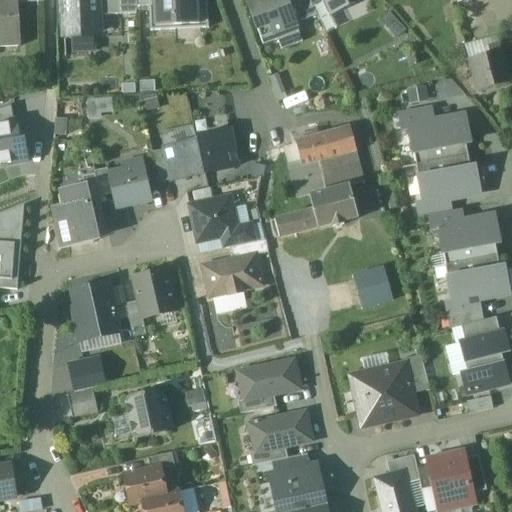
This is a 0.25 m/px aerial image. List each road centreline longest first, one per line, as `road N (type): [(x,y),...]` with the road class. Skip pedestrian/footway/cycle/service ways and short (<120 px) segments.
road 1 (residential): [(67,511),(34,412),(40,277),(171,247)]
road 2 (residential): [(511,417),(337,452)]
